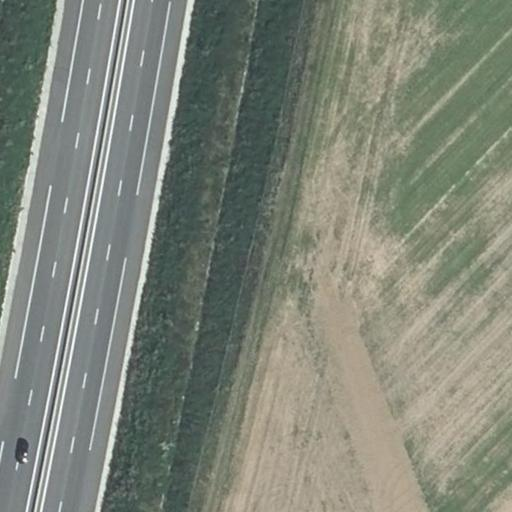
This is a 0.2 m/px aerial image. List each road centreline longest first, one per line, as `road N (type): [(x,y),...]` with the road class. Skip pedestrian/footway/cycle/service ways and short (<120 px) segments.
road 1 (track): [(311,0),(268,226),(388,511)]
road 2 (motorway): [(96,0),(5,511)]
road 3 (motorway): [(60,511),(144,0)]
